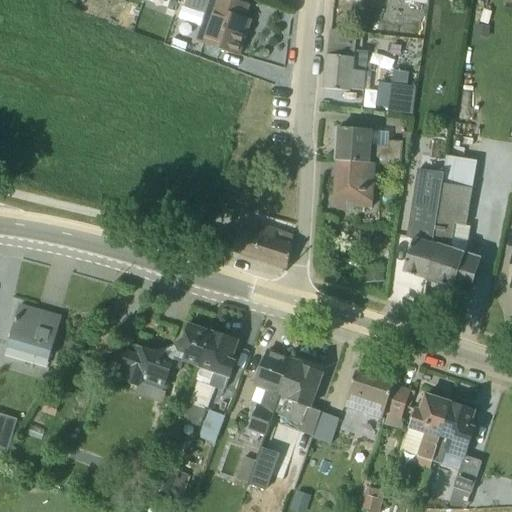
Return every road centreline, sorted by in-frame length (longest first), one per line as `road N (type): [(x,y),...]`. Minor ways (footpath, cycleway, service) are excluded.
road 1 (secondary): [(0,221),(110,244),(295,302)]
road 2 (residential): [(295,302),(314,0)]
road 3 (secondary): [(295,302),(511,370)]
